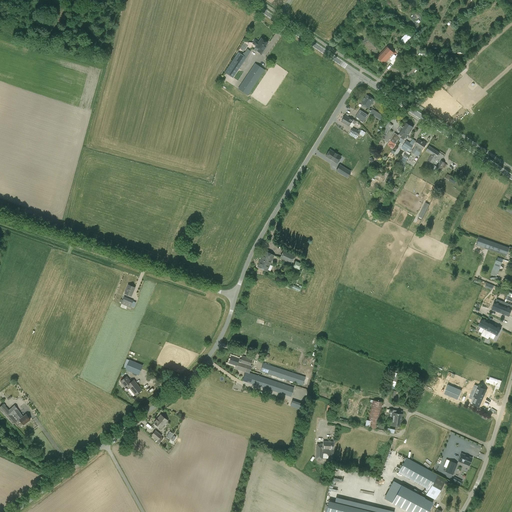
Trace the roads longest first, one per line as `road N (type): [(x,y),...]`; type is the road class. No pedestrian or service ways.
road 1 (unclassified): [(15,511),(195,372),(220,339),(236,295)]
road 2 (unclassified): [(236,295),(264,228),(358,75)]
road 3 (unclassified): [(236,295),(0,215)]
road 4 (tertiary): [(511,177),(358,75)]
road 5 (unknown): [(337,423),(400,436),(413,412),(489,449)]
road 6 (unclassified): [(461,511),(511,376)]
road 7 (tertiary): [(358,75),(246,0)]
